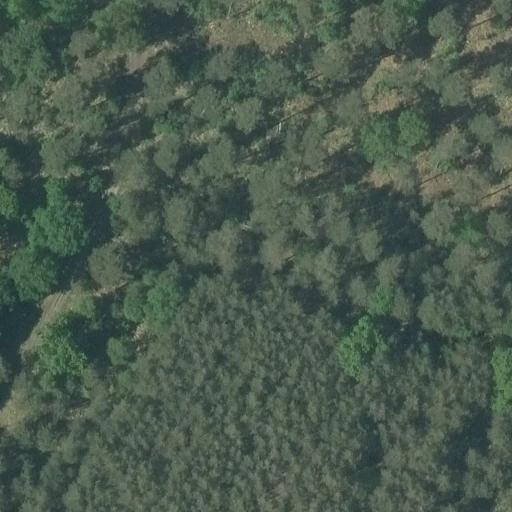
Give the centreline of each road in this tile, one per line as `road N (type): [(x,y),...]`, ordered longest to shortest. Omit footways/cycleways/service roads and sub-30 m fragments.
road 1 (track): [(0,206),(125,257),(511,351)]
road 2 (track): [(0,402),(105,197),(118,131),(120,0)]
